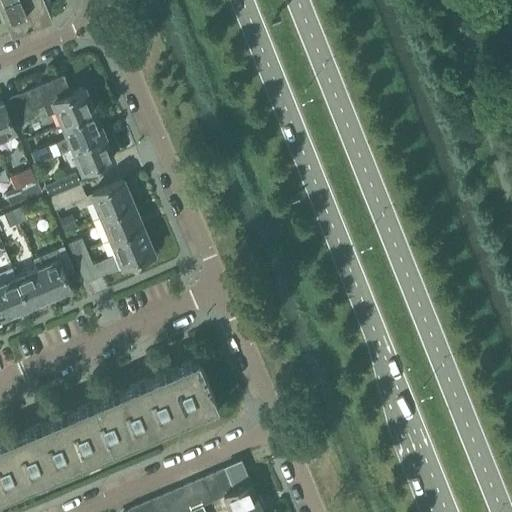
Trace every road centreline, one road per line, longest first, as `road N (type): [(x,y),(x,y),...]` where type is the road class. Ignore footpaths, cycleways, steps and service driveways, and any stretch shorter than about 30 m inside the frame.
road 1 (secondary): [(502,511),(297,0)]
road 2 (secondary): [(241,0),(446,511)]
road 3 (residential): [(222,289),(125,57),(98,21)]
road 4 (residential): [(0,382),(222,289)]
road 5 (residential): [(77,511),(280,428)]
road 6 (residential): [(280,428),(222,289)]
